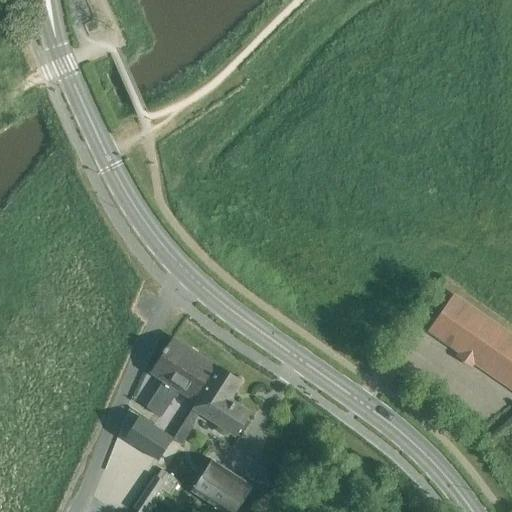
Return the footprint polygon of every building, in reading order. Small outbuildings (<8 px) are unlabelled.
[(511,338),(452,296),(428,331),(460,353),(457,357),(469,366),(472,361),(511,389),(511,338)] [(191,400),(213,366),(172,340),(150,373),(162,382),(146,408),(158,417),(176,390),(191,400)] [(225,400),(238,381),(217,368),(191,407),(171,440),(181,446),(194,425),(192,424),(200,413),(234,435),(247,414),(225,400)] [(138,416),(123,439),(157,461),(172,438),(138,416)] [(224,511),(233,511),(250,486),(209,460),(190,490),(224,511)] [(178,482),(161,471),(156,478),(136,510),(139,511),(144,511),(159,489),(170,496),(178,482)]
